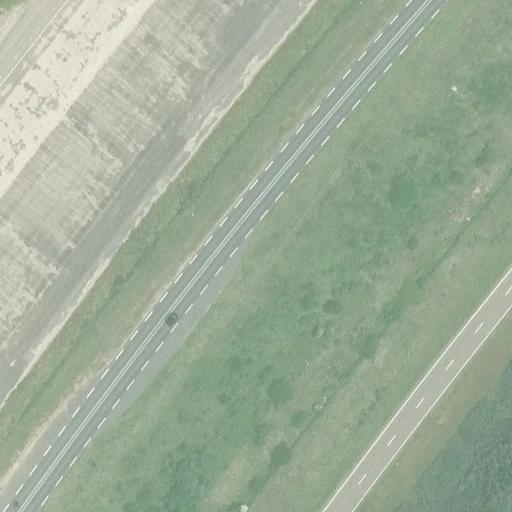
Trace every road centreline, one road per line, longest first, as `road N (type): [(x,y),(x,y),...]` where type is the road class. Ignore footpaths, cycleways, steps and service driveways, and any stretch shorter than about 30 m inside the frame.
road 1 (primary): [(14,511),(264,182),(426,0)]
road 2 (unclassified): [(338,511),(511,287)]
